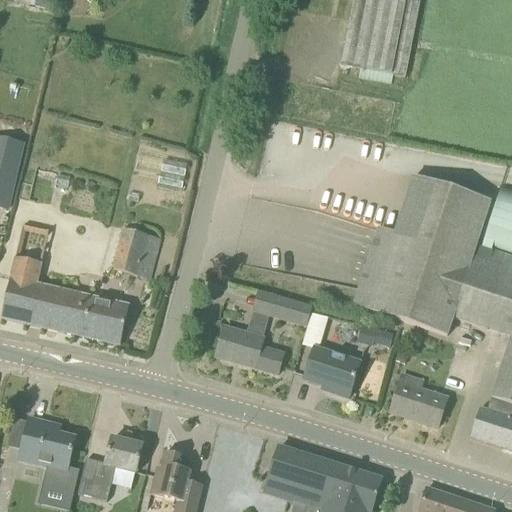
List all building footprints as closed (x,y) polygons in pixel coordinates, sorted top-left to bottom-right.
[(353,0),(340,66),(404,79),(419,4),(397,0),(353,0)] [(302,149),(297,169),(325,177),(331,157),(302,149)] [(340,152),(334,181),(349,185),(350,180),(371,184),(376,160),(340,152)] [(0,194),(12,197),(21,158),(0,153),(0,194)] [(452,320),(511,339),(491,399),(511,405),(511,259),(482,250),(476,248),(490,205),(413,180),(369,313),(447,338),(452,320)] [(313,188),(306,207),(339,219),(345,199),(313,188)] [(511,192),(501,189),(482,250),(511,259),(511,192)] [(112,272),(150,282),(160,242),(123,231),(112,272)] [(120,349),(129,308),(36,287),(41,266),(15,261),(10,281),(1,321),(120,349)] [(274,298),(269,319),(307,330),(312,308),(274,298)] [(283,357),(260,350),(266,329),(250,325),(246,336),(224,330),(215,360),(254,371),(255,371),(278,377),(283,357)] [(377,332),(373,345),(389,350),(393,337),(377,332)] [(360,366),(314,351),(303,383),(331,392),(329,396),(348,402),(360,366)] [(438,431),(447,402),(420,393),(422,384),(402,377),(390,415),(438,431)] [(511,405),(491,399),(487,413),(480,411),(470,441),(511,454),(511,405)] [(63,488),(75,441),(47,434),(49,427),(28,422),(20,455),(29,457),(27,465),(47,470),(44,483),(63,488)] [(135,476),(142,449),(111,442),(105,466),(86,461),(81,483),(78,496),(107,502),(110,490),(115,471),(135,476)] [(278,450),(268,483),(263,496),(313,511),(312,511),(372,511),(381,482),(278,450)] [(161,472),(157,471),(150,497),(177,504),(174,511),(196,511),(202,488),(188,485),(191,474),(187,473),(188,470),(183,462),(180,461),(180,459),(165,455),(161,472)] [(486,511),(426,491),(419,511),(486,511)]
